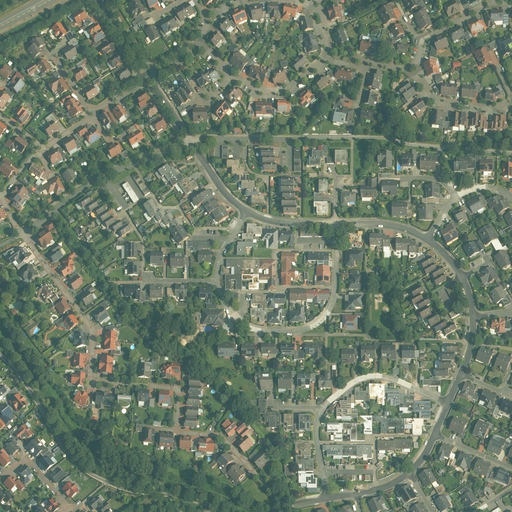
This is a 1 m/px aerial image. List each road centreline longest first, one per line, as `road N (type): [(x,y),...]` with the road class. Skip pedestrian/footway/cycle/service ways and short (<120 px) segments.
road 1 (residential): [(336,225),(335,293),(325,315),(305,330),(241,323),(218,280)]
road 2 (residential): [(117,385),(88,383),(92,330),(20,235)]
road 3 (residential): [(20,235),(101,176),(191,143)]
road 4 (residential): [(287,508),(217,437),(176,433)]
road 5 (residential): [(327,406),(349,386),(381,376),(449,403)]
